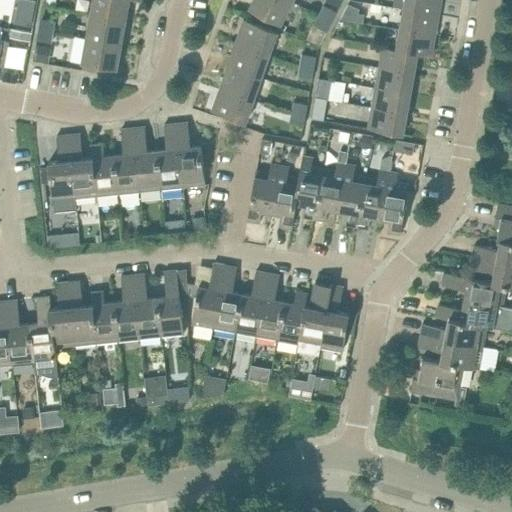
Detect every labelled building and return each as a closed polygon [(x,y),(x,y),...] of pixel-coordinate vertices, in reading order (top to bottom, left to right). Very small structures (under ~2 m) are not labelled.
[(26,0),(18,0),(17,11),(32,14),(35,1),(26,0)] [(126,21),(129,0),(92,0),(90,14),(126,21)] [(292,1),(289,0),(252,0),(249,7),(281,23),(292,1)] [(439,15),(441,0),(404,0),(403,9),(439,15)] [(347,3),(339,18),(362,22),(363,13),(358,12),(358,8),(347,3)] [(324,5),(319,15),(331,21),(336,12),(324,5)] [(435,36),(439,15),(403,9),(399,29),(435,36)] [(121,44),(126,21),(90,14),(86,38),(121,44)] [(320,45),(331,21),(319,15),(307,38),(320,45)] [(41,18),(39,29),(53,32),(55,21),(41,18)] [(244,19),(236,42),(269,54),(277,30),(244,19)] [(0,37),(2,27),(0,27),(0,78),(13,81),(16,68),(5,66),(9,42),(0,40),(0,37)] [(10,37),(31,41),(32,33),(12,29),(10,37)] [(51,43),(53,32),(39,29),(37,40),(51,43)] [(431,56),(435,36),(399,29),(396,48),(396,49),(418,53),(417,54),(431,56)] [(117,68),(121,44),(86,38),(82,62),(102,66),(101,70),(111,72),(112,67),(117,68)] [(269,54),(236,42),(228,65),(261,76),(269,54)] [(39,45),(36,59),(47,61),(50,47),(39,45)] [(414,73),(417,54),(418,53),(396,49),(396,48),(382,45),(378,67),(414,73)] [(302,54),(300,64),(314,67),(316,56),(302,54)] [(312,78),(314,67),(300,64),(298,75),(312,78)] [(261,76),(228,65),(220,87),(253,99),(261,76)] [(410,94),(414,73),(378,67),(374,87),(410,94)] [(319,76),(315,96),(328,99),(332,79),(319,76)] [(332,79),(328,99),(342,101),(346,81),(332,79)] [(253,99),(220,87),(212,111),(246,122),(253,99)] [(407,114),(410,94),(374,87),(371,107),(407,114)] [(293,101),(291,112),(306,115),(308,104),(293,101)] [(403,134),(404,129),(407,114),(371,107),(367,128),(403,134)] [(304,126),(306,115),(291,112),(289,123),(304,126)] [(190,146),(189,129),(188,122),(176,123),(183,186),(205,183),(201,145),(190,146)] [(183,186),(176,123),(164,124),(167,149),(157,150),(161,188),(183,186)] [(161,188),(157,150),(148,151),(145,126),(133,127),(140,190),(161,188)] [(140,190),(133,127),(121,128),(124,153),(114,154),(118,192),(140,190)] [(97,195),(93,156),(83,157),(81,133),(69,134),(75,197),(97,195)] [(75,197),(69,134),(57,135),(59,160),(49,161),(53,199),(75,197)] [(272,140),(262,138),(259,152),(269,154),(272,140)] [(415,142),(395,139),(393,147),(414,151),(415,142)] [(118,192),(114,154),(105,155),(104,143),(92,144),(93,156),(97,195),(118,192)] [(339,150),(337,162),(346,163),(348,151),(339,150)] [(314,218),(323,168),(311,166),(313,157),(303,155),(299,178),(300,178),(295,202),(296,202),(305,204),(302,216),(314,218)] [(382,159),(380,169),(389,170),(391,160),(392,155),(389,155),(382,159)] [(338,210),(346,163),(337,162),(336,171),(323,168),(314,218),(326,220),(328,208),(338,210)] [(271,212),(280,165),(271,163),(270,172),(256,170),(247,219),(260,222),(262,210),(271,212)] [(357,226),(366,176),(354,174),(355,165),(346,163),(338,210),(347,212),(345,224),(357,226)] [(300,178),(299,178),(288,176),(289,166),(280,165),(271,212),(281,213),(279,225),(292,228),(296,202),(295,202),(300,178)] [(380,218),(389,170),(380,169),(378,178),(366,176),(357,226),(369,228),(371,216),(380,218)] [(396,182),(398,172),(389,170),(380,218),(390,219),(388,231),(400,234),(409,184),(396,182)] [(511,205),(498,203),(494,226),(500,227),(497,240),(500,241),(500,239),(511,241),(511,205)] [(511,263),(511,241),(500,239),(500,241),(499,249),(475,244),(472,256),(511,263)] [(511,286),(511,263),(472,256),(470,268),(495,272),(493,281),(493,282),(506,284),(506,286),(511,286)] [(214,327),(225,264),(214,262),(209,286),(187,283),(189,295),(197,297),(192,323),(196,324),(194,336),(211,339),(213,327),(214,327)] [(235,331),(242,292),(233,291),(237,267),(225,264),(214,327),(235,331)] [(184,333),(179,289),(177,269),(164,271),(167,295),(157,296),(161,335),(184,333)] [(257,335),(268,272),(256,270),(251,294),(242,292),(235,331),(257,335)] [(278,338),(285,300),(275,299),(280,274),(268,272),(257,335),(278,338)] [(503,305),(506,286),(506,284),(493,282),(493,281),(444,272),(442,285),(466,289),(465,298),(503,305)] [(161,335),(157,296),(147,297),(145,273),(133,274),(140,337),(161,335)] [(140,337),(133,274),(121,275),(124,300),(114,301),(118,340),(140,337)] [(97,342),(93,303),(83,304),(81,279),(69,281),(75,344),(97,342)] [(75,344),(69,281),(57,282),(59,307),(51,308),(55,346),(75,344)] [(320,346),(331,284),(320,282),(315,306),(306,304),(299,342),(298,350),(319,354),(320,346)] [(339,310),(343,286),(331,284),(320,346),(342,350),(349,312),(339,310)] [(118,340),(114,301),(105,302),(104,290),(91,291),(93,303),(97,342),(118,340)] [(299,342),(306,304),(308,293),(296,290),(294,302),(285,300),(278,338),(299,342)] [(55,346),(51,308),(50,296),(37,297),(39,322),(30,323),(34,361),(35,373),(41,373),(45,375),(50,376),(54,377),(58,377),(56,359),(55,346)] [(498,328),(503,305),(465,298),(463,308),(438,303),(436,317),(449,319),(449,318),(487,325),(487,326),(498,328)] [(34,361),(30,323),(20,324),(17,299),(6,300),(12,364),(34,361)] [(12,364),(6,300),(0,300),(0,364),(10,363),(12,364)] [(483,346),(487,326),(487,325),(449,318),(449,319),(447,327),(423,322),(421,334),(483,346)] [(479,368),(483,346),(421,334),(419,346),(443,350),(441,359),(441,360),(464,364),(464,366),(479,368)] [(460,386),(464,366),(464,364),(441,360),(441,359),(423,355),(421,368),(415,367),(411,390),(430,394),(439,395),(441,383),(460,386)] [(203,389),(201,397),(208,396),(211,376),(205,375),(203,389)] [(113,387),(103,387),(104,403),(114,402),(113,387)] [(168,393),(146,396),(147,405),(169,402),(168,393)] [(6,404),(0,404),(0,431),(9,430),(6,404)] [(61,408),(39,411),(40,417),(41,426),(63,424),(62,412),(61,408)]
